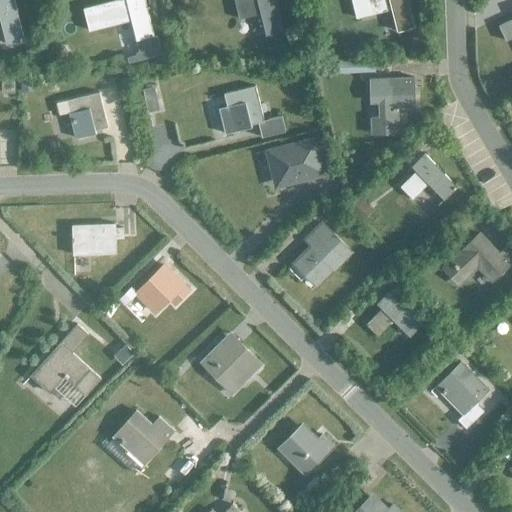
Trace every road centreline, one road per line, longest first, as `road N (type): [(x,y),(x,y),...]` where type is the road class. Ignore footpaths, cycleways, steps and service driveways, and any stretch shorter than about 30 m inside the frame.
road 1 (unclassified): [(315,360),(141,187),(0,187)]
road 2 (unclassified): [(465,508),(315,360)]
road 3 (unclassified): [(511,178),(458,78),(455,0)]
